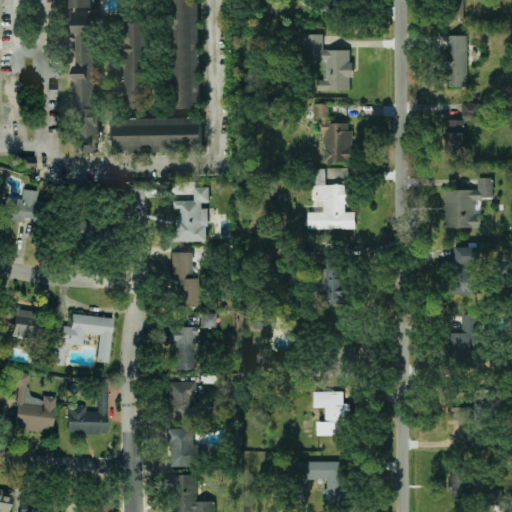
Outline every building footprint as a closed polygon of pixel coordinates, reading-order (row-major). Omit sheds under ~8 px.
[(197,0),(171,0),(174,108),(200,107),(197,0)] [(448,0),(448,17),(463,16),(462,0),(448,0)] [(78,152),(96,152),(96,142),(100,142),(100,105),(94,105),(95,11),(72,11),(72,41),(75,41),(75,81),(78,81),(78,152)] [(124,106),(146,106),(146,22),(124,22),(124,106)] [(317,89),(351,89),(350,48),(322,49),(322,33),(302,33),(302,59),(323,59),(323,79),(316,79),(317,89)] [(447,85),(466,85),(467,34),(448,34),(447,85)] [(478,101),(462,102),(462,117),(478,117),(478,101)] [(324,161),(351,161),(351,122),(328,122),(328,102),(313,102),(313,116),(320,116),(320,130),(324,130),(324,161)] [(201,150),(201,117),(113,117),(114,150),(201,150)] [(445,119),(446,152),(464,152),(463,118),(445,119)] [(33,155),(17,156),(17,166),(34,166),(33,155)] [(355,227),(355,210),(344,210),(344,202),(349,202),(349,183),(325,183),(325,168),(313,168),(313,199),(323,199),(323,211),(307,211),(307,228),(355,227)] [(480,226),(480,199),(492,199),(492,177),(476,177),(477,188),(444,189),(445,226),(480,226)] [(207,240),(206,204),(208,204),(208,185),(193,185),(193,199),(173,199),(173,208),(175,208),(176,240),(207,240)] [(21,198),(4,196),(2,217),(38,221),(41,190),(22,188),(21,198)] [(75,216),(71,231),(99,239),(102,229),(97,228),(99,223),(75,216)] [(451,293),(477,293),(478,246),(453,246),(451,293)] [(198,304),(198,277),(192,277),(192,251),(171,251),(172,305),(198,304)] [(319,291),(326,291),(326,303),(347,302),(346,266),(318,266),(319,291)] [(13,336),(42,338),(44,311),(14,309),(13,336)] [(215,313),(202,312),(202,327),(215,327),(215,313)] [(273,329),(274,313),(253,312),(252,328),(273,329)] [(478,313),(461,312),(461,332),(449,332),(448,359),(477,360),(478,313)] [(99,334),(96,361),(109,362),(113,317),(72,313),(70,326),(55,324),(51,364),(62,365),(65,343),(82,344),(84,333),(99,334)] [(197,368),(196,326),(171,326),(172,369),(197,368)] [(511,354),(493,355),(494,373),(511,372),(511,354)] [(55,396),(42,395),(42,398),(27,397),(29,371),(9,369),(8,384),(18,385),(14,425),(24,426),(24,429),(52,432),(55,396)] [(168,381),(169,417),(196,416),(195,380),(168,381)] [(67,432),(106,433),(107,382),(97,382),(96,411),(86,410),(86,405),(68,405),(67,432)] [(316,434),(350,433),(349,402),(343,403),(343,390),(313,391),(313,406),(324,406),(325,420),(316,420),(316,434)] [(448,423),(471,422),(471,406),(447,407),(448,423)] [(169,466),(196,465),(196,452),(203,452),(203,445),(193,445),(193,427),(168,427),(169,466)] [(299,460),(299,478),(323,478),(324,500),(346,500),(346,460),(299,460)] [(453,492),(464,491),(463,467),(452,467),(453,492)] [(172,510),(193,509),(192,511),(214,511),(214,499),(196,500),(195,473),(171,473),(172,510)] [(0,511),(3,511),(9,511),(12,489),(0,487),(0,511)] [(502,488),(487,489),(487,504),(503,503),(502,488)] [(111,511),(111,501),(78,502),(78,511),(111,511)]
